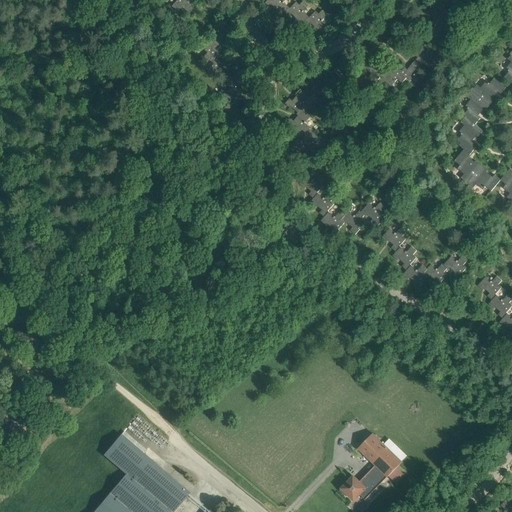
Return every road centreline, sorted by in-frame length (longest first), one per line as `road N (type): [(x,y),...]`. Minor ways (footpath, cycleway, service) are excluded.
road 1 (track): [(21,293),(152,143),(85,0)]
road 2 (track): [(172,432),(21,293)]
road 3 (unclassified): [(262,511),(172,432)]
